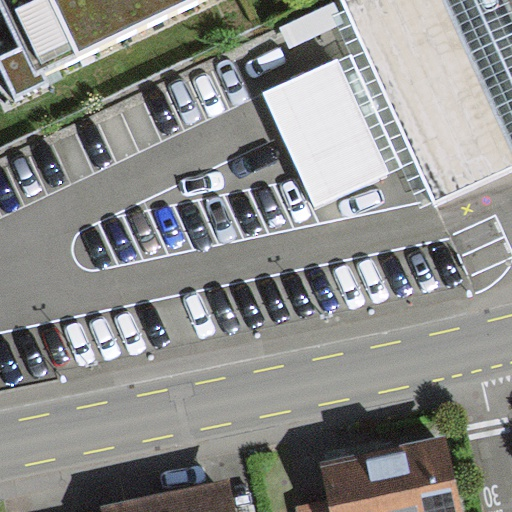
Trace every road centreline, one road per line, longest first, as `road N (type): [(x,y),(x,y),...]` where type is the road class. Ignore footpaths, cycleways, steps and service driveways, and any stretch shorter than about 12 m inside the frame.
road 1 (primary): [(474,349),(0,441)]
road 2 (residential): [(474,349),(505,511)]
